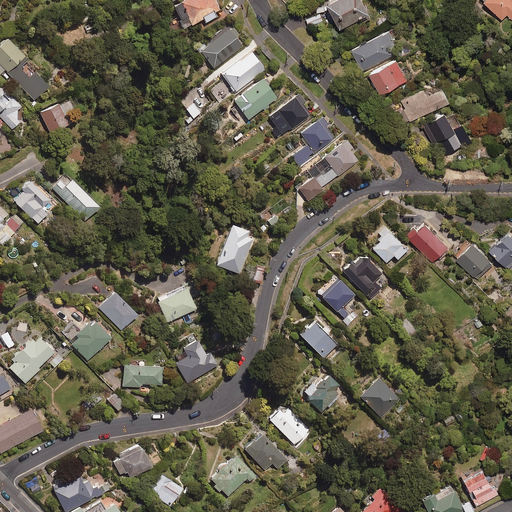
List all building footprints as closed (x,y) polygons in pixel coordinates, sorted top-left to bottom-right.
[(173,0),(172,1),(184,25),(203,16),(205,20),(221,13),(215,0),(173,0)] [(323,0),(336,24),(365,10),(359,0),(323,0)] [(501,23),(508,17),(511,20),(511,4),(507,0),(482,0),(480,2),(501,23)] [(322,22),(318,12),(304,18),(308,27),(322,22)] [(386,15),(376,20),(381,28),(390,23),(386,15)] [(237,33),(231,24),(199,48),(213,66),(242,45),(235,35),(237,33)] [(396,49),(385,28),(348,48),(360,69),(396,49)] [(7,72),(33,98),(48,82),(29,63),(32,61),(6,35),(0,40),(0,76),(2,78),(7,72)] [(405,41),(396,46),(402,56),(410,51),(405,41)] [(265,68),(251,49),(222,71),(236,90),(265,68)] [(378,93),(405,78),(393,57),(367,72),(378,93)] [(262,107),(263,109),(269,105),(267,102),(277,96),(262,75),(232,97),(248,117),(262,107)] [(22,120),(20,104),(0,81),(0,115),(12,129),(22,120)] [(446,98),(437,84),(425,92),(421,85),(399,99),(403,107),(397,110),(405,123),(446,98)] [(305,99),(298,91),(268,115),(277,126),(272,130),(278,137),(291,126),(292,128),(310,114),(301,102),(305,99)] [(39,111),(50,131),(84,113),(74,95),(59,104),(58,101),(39,111)] [(453,113),(445,117),(441,109),(419,121),(431,142),(436,139),(444,153),(461,143),(452,127),(459,124),(453,113)] [(328,123),(321,113),(299,130),(308,142),(291,155),(299,166),(310,158),(308,156),(334,136),(325,125),(328,123)] [(352,146),(346,137),(322,154),(325,157),(315,164),(321,173),(315,178),(313,174),(298,185),(308,199),(322,189),(321,187),(358,160),(349,148),(352,146)] [(99,204),(66,171),(51,186),(84,219),(99,204)] [(47,212),(43,209),(46,206),(43,203),(50,196),(29,176),(20,186),(23,188),(13,199),(38,222),(47,212)] [(23,219),(14,211),(5,221),(14,229),(23,219)] [(280,220),(275,215),(266,222),(271,227),(280,220)] [(446,246),(421,220),(413,228),(411,225),(403,233),(431,261),(446,246)] [(249,228),(231,221),(215,261),(239,271),(253,238),(246,235),(249,228)] [(407,248),(382,224),(371,235),(376,239),(369,247),(384,262),(391,254),(396,259),(407,248)] [(511,256),(511,237),(504,229),(486,247),(507,268),(511,262),(511,256)] [(11,236),(4,230),(0,234),(0,242),(3,245),(11,236)] [(476,279),(492,263),(469,241),(453,257),(476,279)] [(381,271),(363,253),(353,263),(349,259),(341,267),(370,298),(381,288),(373,279),(381,271)] [(261,281),(266,264),(257,261),(252,278),(261,281)] [(357,296),(338,276),(320,294),(344,318),(349,313),(344,308),(357,296)] [(198,283),(192,285),(190,281),(155,297),(166,322),(196,308),(192,297),(203,292),(198,283)] [(137,312),(115,289),(98,306),(120,329),(137,312)] [(484,325),(478,316),(470,321),(477,330),(484,325)] [(323,328),(313,318),(307,324),(306,323),(298,330),(323,356),(337,343),(327,333),(330,331),(325,325),(323,328)] [(87,320),(76,331),(78,334),(70,342),(87,359),(112,334),(96,319),(91,324),(87,320)] [(54,350),(38,335),(34,339),(31,336),(11,356),(14,359),(8,365),(25,382),(39,368),(37,366),(54,350)] [(182,345),(185,351),(176,357),(177,359),(174,361),(187,382),(217,363),(209,349),(205,351),(196,336),(182,345)] [(162,363),(123,362),(123,385),(142,386),(142,382),(161,382),(162,363)] [(315,383),(312,379),(303,387),(308,393),(306,395),(321,410),(327,404),(329,406),(338,397),(336,394),(338,392),(334,388),(339,383),(328,371),(315,383)] [(0,374),(0,393),(10,387),(2,373),(0,374)] [(399,398),(377,375),(358,393),(381,416),(399,398)] [(125,402),(113,390),(106,396),(117,409),(125,402)] [(101,398),(94,391),(81,404),(87,411),(101,398)] [(30,406),(0,421),(0,451),(43,429),(30,406)] [(282,410),(279,406),(268,416),(294,444),(309,430),(287,406),(282,410)] [(465,418),(458,409),(453,414),(460,422),(465,418)] [(286,459),(261,431),(244,446),(265,468),(272,462),(277,467),(286,459)] [(126,470),(129,476),(151,464),(140,444),(110,460),(118,474),(126,470)] [(478,457),(484,460),(490,447),(484,444),(478,457)] [(215,482),(212,485),(218,491),(221,488),(227,495),(246,477),(249,480),(255,474),(234,452),(209,476),(215,482)] [(462,476),(473,501),(496,491),(484,465),(462,476)] [(160,471),(147,490),(169,506),(183,487),(160,471)] [(64,510),(95,494),(96,496),(112,487),(107,478),(92,485),(88,477),(82,480),(78,474),(52,487),(64,510)] [(402,511),(405,510),(380,483),(370,493),(369,492),(362,499),(366,503),(359,510),(360,511),(402,511)] [(194,487),(188,484),(183,493),(189,496),(194,487)] [(457,511),(463,509),(450,484),(433,493),(432,490),(421,496),(428,511),(457,511)] [(469,500),(461,504),(465,511),(473,511),(475,511),(469,500)] [(120,511),(114,501),(103,508),(99,502),(83,511),(79,505),(68,511),(120,511)] [(320,511),(341,511),(332,502),(320,511)]
